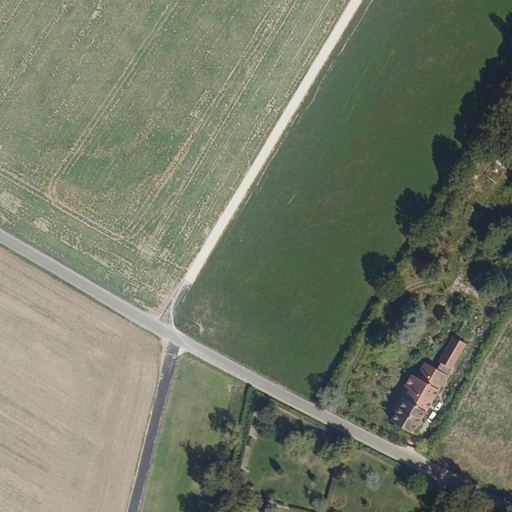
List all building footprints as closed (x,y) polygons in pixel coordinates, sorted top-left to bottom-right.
[(495,184),(505,171),(493,162),(484,175),(495,184)] [(434,377),(442,382),(454,363),(446,358),(434,377)] [(387,429),(397,435),(431,376),(422,370),(413,386),(408,383),(401,396),(405,398),(392,422),(387,429)] [(397,435),(407,441),(442,382),(434,377),(431,376),(397,435)] [(387,418),(392,422),(405,398),(401,396),(387,418)] [(421,441),(430,448),(440,431),(430,425),(421,441)]
